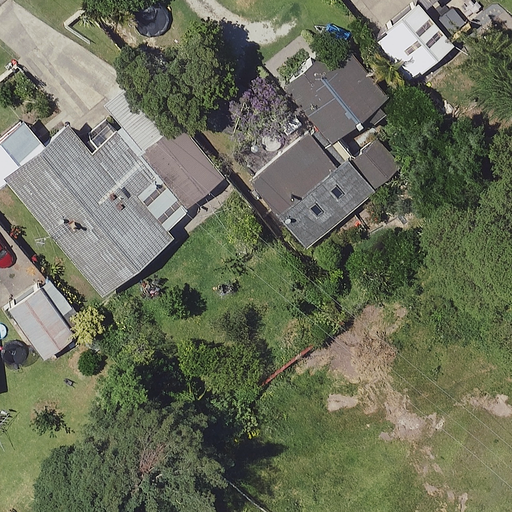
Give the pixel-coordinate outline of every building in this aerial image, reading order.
[(410,0),(382,24),(420,69),(451,43),(414,0),(410,0)] [(287,84),(328,133),(383,87),(342,38),(287,84)] [(62,114),(0,165),(0,167),(98,286),(168,229),(127,178),(120,184),(62,114)] [(307,122),(248,172),(306,241),(374,184),(348,153),(342,146),(333,153),(307,122)] [(400,162),(374,131),(348,153),(374,184),(400,162)] [(74,331),(37,279),(6,301),(43,353),(74,331)]
